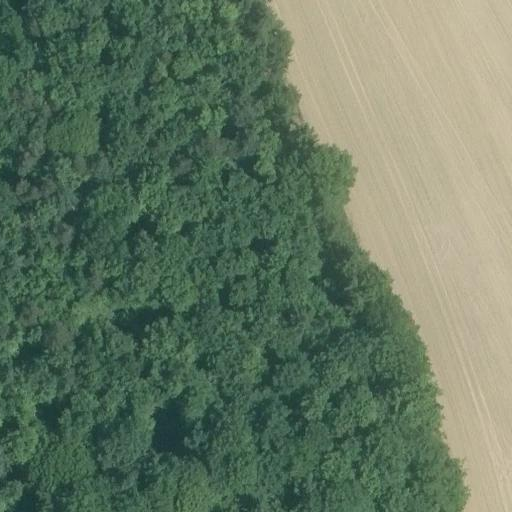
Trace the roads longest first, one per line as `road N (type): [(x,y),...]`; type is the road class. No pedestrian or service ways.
road 1 (track): [(22,0),(63,46),(222,429)]
road 2 (track): [(222,429),(398,325)]
road 3 (track): [(71,511),(222,429)]
